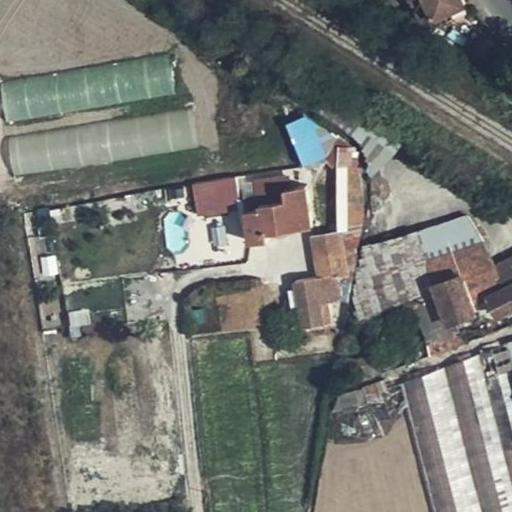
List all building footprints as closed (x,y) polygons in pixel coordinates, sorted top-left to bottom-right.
[(437,18),(428,0),(411,0),(423,24),(437,18)] [(428,0),(437,18),(467,4),(465,0),(428,0)] [(384,132),(403,144),(414,131),(283,41),(263,73),(359,139),(367,150),(384,132)] [(380,174),(403,144),(384,132),(367,150),(369,166),(380,174)] [(267,229),(314,222),(308,192),(314,192),(312,184),(261,193),(264,209),(248,211),(252,240),(268,238),(267,229)] [(254,250),(252,240),(248,211),(241,210),(244,234),(239,234),(242,252),(254,250)] [(475,225),(367,258),(358,301),(364,322),(441,294),(437,282),(464,274),(477,311),(496,303),(490,294),(506,285),(495,265),(475,225)] [(324,276),(346,270),(339,232),(316,237),(324,276)] [(511,256),(495,265),(506,285),(490,294),(496,303),(502,315),(511,309),(511,256)] [(437,282),(441,294),(451,319),(477,311),(464,274),(437,282)] [(303,327),(332,322),(329,301),(320,302),(316,276),(296,280),(303,327)] [(431,356),(441,352),(438,326),(429,329),(431,356)] [(359,394),(374,416),(390,406),(375,383),(359,394)]
